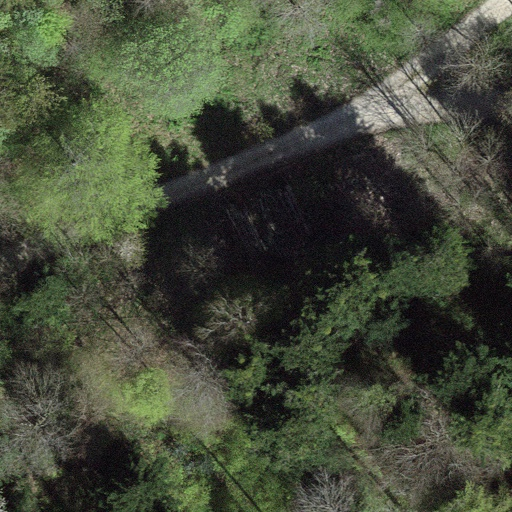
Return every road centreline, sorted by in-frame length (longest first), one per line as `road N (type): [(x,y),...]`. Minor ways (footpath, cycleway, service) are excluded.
road 1 (track): [(0,264),(378,113),(511,98)]
road 2 (track): [(378,113),(511,9)]
